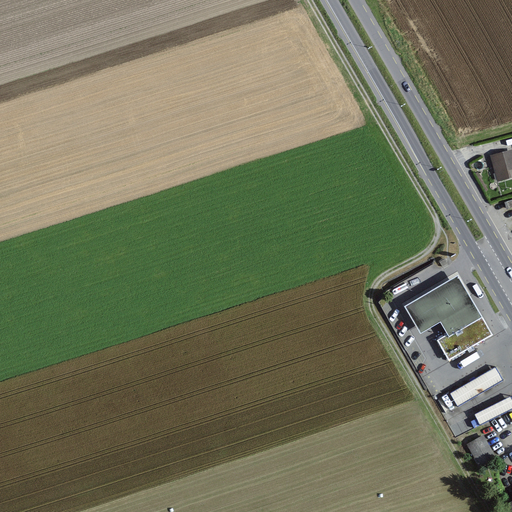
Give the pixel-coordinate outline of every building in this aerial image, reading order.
[(511,159),(509,149),(486,155),(493,181),(511,175),(511,159)] [(459,276),(406,307),(421,333),(440,322),(448,334),(437,341),(449,361),(494,335),(459,276)] [(496,368),(450,393),(458,406),(503,381),(496,368)] [(511,395),(476,411),(480,422),(511,408),(511,395)] [(480,435),(464,443),(476,466),(492,458),(480,435)] [(511,511),(511,495),(501,502),(506,511),(511,511)]
